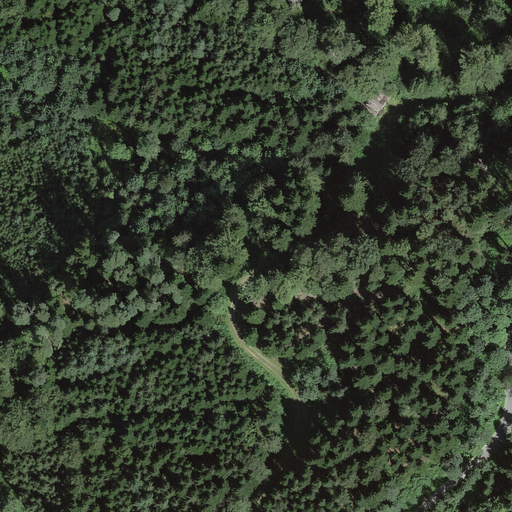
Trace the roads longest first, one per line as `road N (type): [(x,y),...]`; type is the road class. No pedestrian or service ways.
road 1 (track): [(251,511),(298,442),(297,404),(290,378),(232,328),(238,295),(267,259),(353,223),(380,196),(403,114),(511,94)]
road 2 (track): [(418,511),(501,432),(511,335)]
